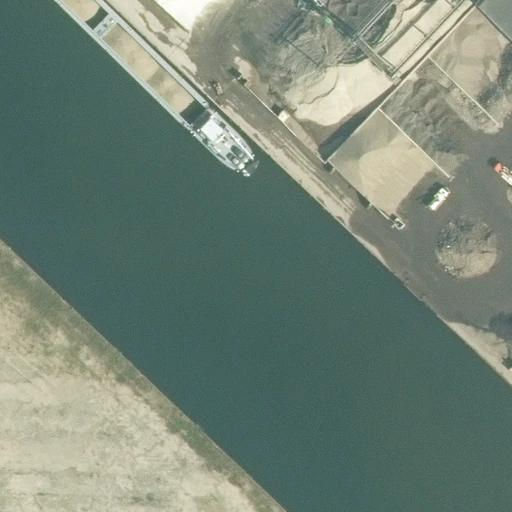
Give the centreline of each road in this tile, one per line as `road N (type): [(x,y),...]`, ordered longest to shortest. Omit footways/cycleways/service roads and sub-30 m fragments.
road 1 (unknown): [(416,266),(205,67)]
road 2 (unknown): [(511,160),(416,266)]
